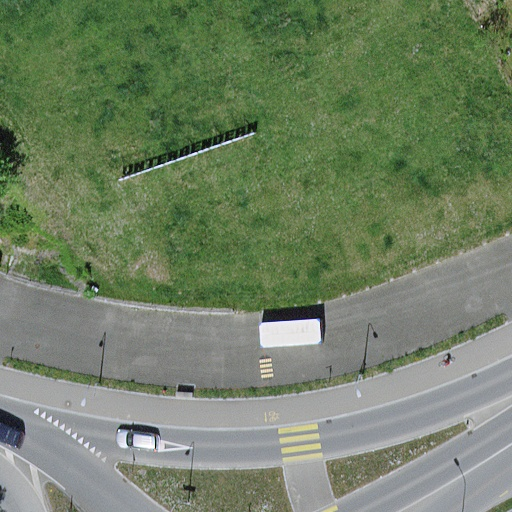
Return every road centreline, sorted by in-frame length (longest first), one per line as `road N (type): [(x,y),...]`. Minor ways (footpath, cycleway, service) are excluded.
road 1 (secondary): [(511,406),(273,445),(54,436)]
road 2 (primary): [(511,434),(414,508)]
